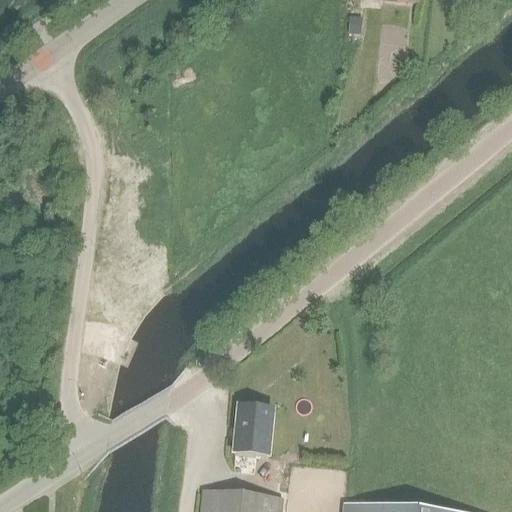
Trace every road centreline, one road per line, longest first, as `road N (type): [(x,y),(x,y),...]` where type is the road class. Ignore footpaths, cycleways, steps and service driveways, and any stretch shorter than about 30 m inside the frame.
road 1 (tertiary): [(80,457),(192,391),(511,129)]
road 2 (unclassified): [(80,457),(67,376),(95,172),(53,56)]
road 3 (track): [(192,391),(187,511)]
